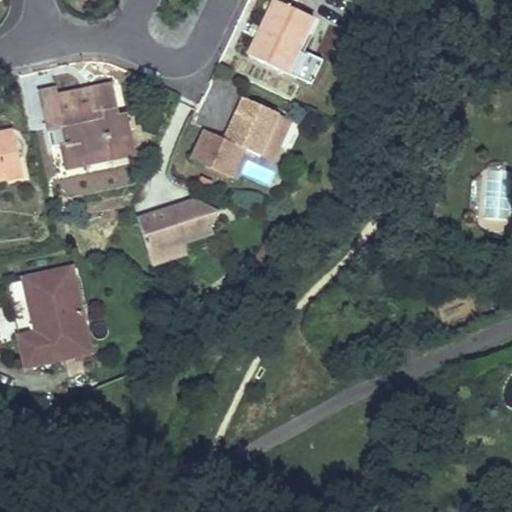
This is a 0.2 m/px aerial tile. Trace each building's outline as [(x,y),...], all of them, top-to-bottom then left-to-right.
[(318,23),(272,1),(246,56),(292,78),(304,53),(318,23)] [(304,53),(292,78),(302,84),(314,58),(304,53)] [(56,97),(40,100),(50,148),(61,146),(81,142),(86,165),(110,160),(134,155),(125,115),(117,116),(111,86),(87,91),(88,96),(63,101),(56,97)] [(54,87),(38,90),(40,100),(56,97),(54,87)] [(87,91),(56,97),(63,101),(88,96),(87,91)] [(242,150),(257,157),(277,115),(241,99),(222,140),(204,132),(191,159),(229,177),(242,150)] [(287,120),(277,115),(257,157),(267,161),(287,120)] [(0,180),(5,179),(1,161),(15,157),(10,133),(0,135),(0,180)] [(81,142),(61,146),(66,169),(86,165),(81,142)] [(19,176),(15,157),(1,161),(5,179),(19,176)] [(219,213),(192,198),(136,217),(148,254),(166,248),(176,230),(195,239),(190,224),(201,221),(212,226),(219,213)] [(212,226),(201,221),(190,224),(195,239),(214,233),(212,226)] [(292,231),(279,224),(264,256),(277,263),(292,231)] [(195,239),(176,230),(166,248),(194,239),(195,239)] [(277,263),(264,256),(262,260),(275,267),(277,263)] [(71,268),(23,279),(35,333),(18,337),(25,369),(81,356),(72,315),(81,313),(71,268)] [(91,354),(81,313),(72,315),(81,356),(91,354)]
